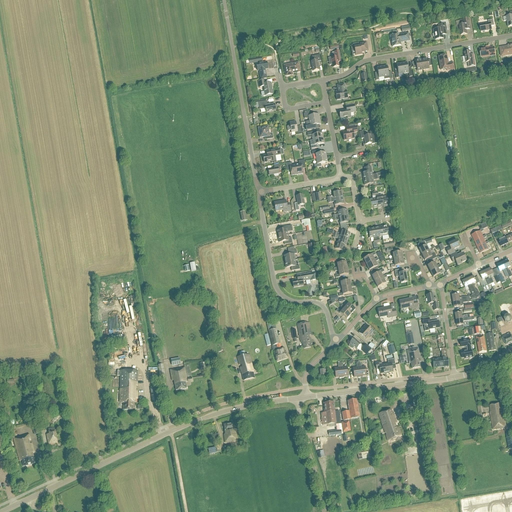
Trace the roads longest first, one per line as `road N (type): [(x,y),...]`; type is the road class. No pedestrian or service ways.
road 1 (tertiary): [(3,511),(202,418),(296,398)]
road 2 (unclassified): [(260,192),(223,0)]
road 3 (residential): [(322,80),(367,60),(511,36)]
road 4 (unclassified): [(336,341),(321,305),(285,299),(275,288),(260,192)]
road 5 (tertiary): [(306,397),(455,377)]
